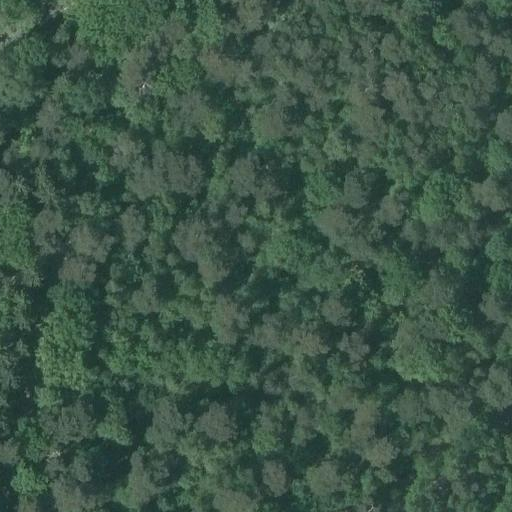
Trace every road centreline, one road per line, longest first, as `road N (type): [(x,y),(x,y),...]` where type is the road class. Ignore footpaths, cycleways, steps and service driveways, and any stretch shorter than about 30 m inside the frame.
road 1 (track): [(3,511),(122,0)]
road 2 (track): [(112,41),(312,59),(422,46),(511,117)]
road 3 (track): [(511,257),(427,372),(260,511)]
road 4 (track): [(112,41),(86,37),(63,53),(21,105),(0,161)]
